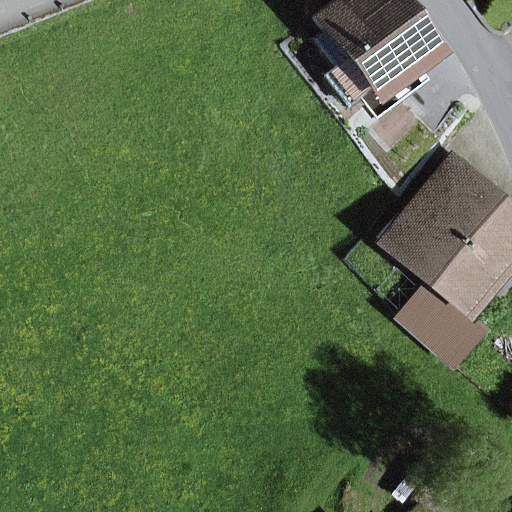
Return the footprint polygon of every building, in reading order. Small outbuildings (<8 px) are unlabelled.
[(320,30),(373,98),(413,67),(435,50),(395,0),(335,0),(336,1),(312,20),(320,30)] [(413,67),(373,98),(320,30),(309,39),(331,67),(319,77),(344,108),(355,99),(372,120),(424,80),(413,67)] [(426,281),(499,199),(450,156),(377,238),(426,281)] [(395,316),(429,347),(461,310),(511,253),(511,210),(499,199),(426,281),(395,316)] [(429,347),(447,363),(480,326),(461,310),(429,347)]
